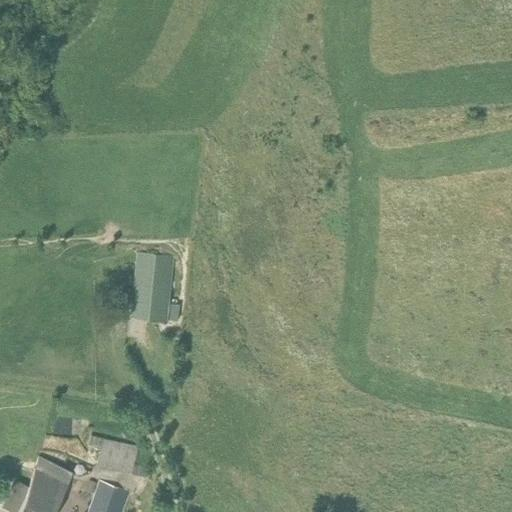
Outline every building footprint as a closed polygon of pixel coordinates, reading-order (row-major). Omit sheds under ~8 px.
[(129,317),(167,322),(174,258),(136,254),(129,317)] [(95,467),(131,476),(133,465),(138,448),(91,436),(88,446),(100,449),(95,467)] [(53,511),(54,510),(72,473),(39,457),(27,486),(16,480),(15,479),(10,489),(2,507),(11,511),(53,511)] [(133,465),(131,476),(143,479),(146,469),(133,465)] [(84,491),(92,494),(96,483),(89,480),(84,491)] [(121,511),(129,492),(98,482),(87,511),(121,511)]
